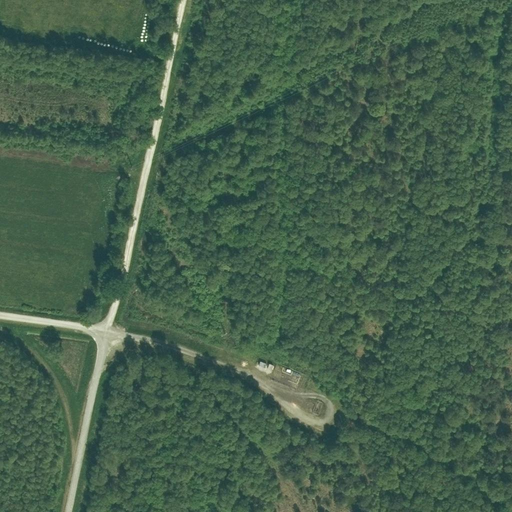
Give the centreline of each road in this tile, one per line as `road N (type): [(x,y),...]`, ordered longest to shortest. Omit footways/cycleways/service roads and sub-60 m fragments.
road 1 (track): [(183,0),(70,511)]
road 2 (track): [(0,315),(177,342),(302,404)]
